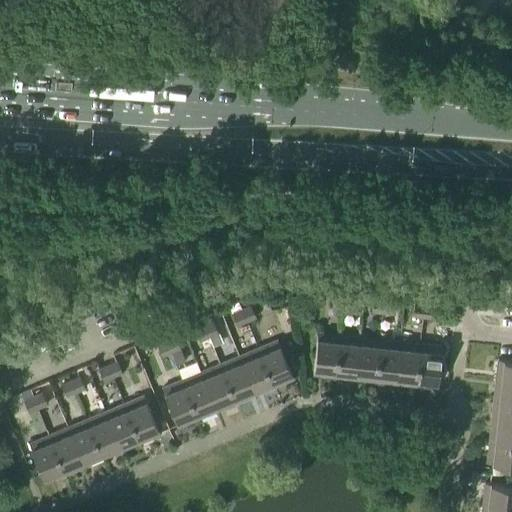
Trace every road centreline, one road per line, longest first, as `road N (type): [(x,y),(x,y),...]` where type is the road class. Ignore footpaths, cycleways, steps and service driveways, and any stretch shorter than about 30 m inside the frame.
road 1 (primary): [(511,132),(0,88)]
road 2 (primary): [(0,139),(511,174)]
road 3 (residential): [(1,394),(249,286),(467,297)]
